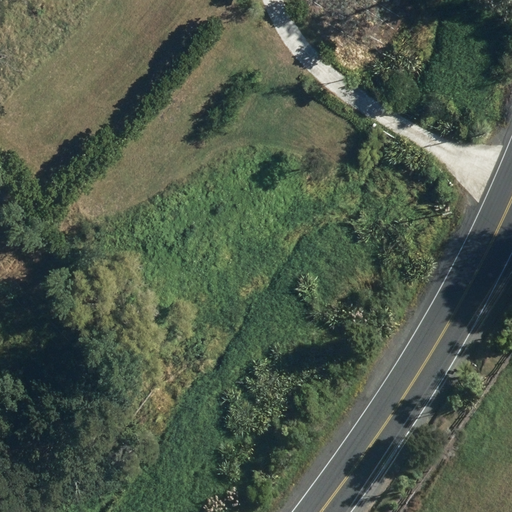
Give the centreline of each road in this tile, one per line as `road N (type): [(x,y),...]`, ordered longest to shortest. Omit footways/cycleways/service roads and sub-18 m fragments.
road 1 (secondary): [(319,511),(434,351),(511,199)]
road 2 (unknown): [(273,0),(311,58),(342,84),(511,187)]
